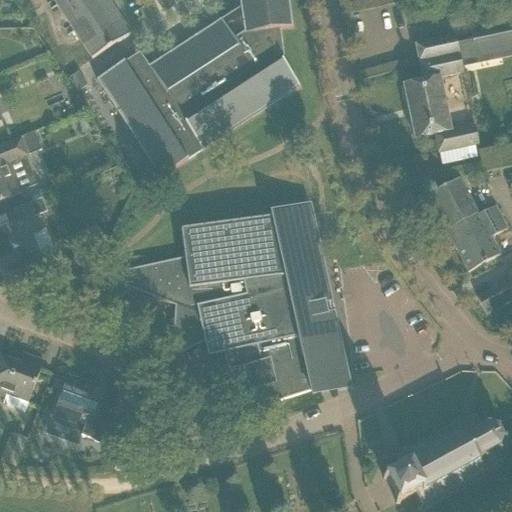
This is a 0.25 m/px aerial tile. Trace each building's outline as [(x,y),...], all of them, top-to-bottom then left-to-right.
[(52,0),(91,60),(130,35),(107,0),(52,0)] [(238,0),(240,7),(148,66),(140,52),(96,80),(160,179),(300,88),(285,64),(280,30),(292,28),(288,0),(238,0)] [(472,41),(457,45),(455,36),(415,45),(423,81),(403,85),(414,140),(434,135),(438,154),(478,145),(474,126),(451,131),(439,79),(463,73),(460,62),(511,50),(511,29),(511,24),(470,33),(472,41)] [(68,79),(77,93),(87,86),(78,72),(68,79)] [(28,157),(27,156),(41,150),(33,132),(0,146),(0,202),(18,195),(6,166),(28,157)] [(426,197),(468,273),(499,256),(490,240),(507,231),(495,207),(478,216),(458,180),(426,197)] [(0,230),(0,266),(4,276),(41,261),(31,236),(41,231),(35,216),(46,212),(41,199),(6,213),(11,225),(0,230)] [(329,303),(308,207),(285,212),(285,213),(286,213),(286,216),(273,218),(181,230),(184,259),(183,259),(101,277),(175,307),(170,359),(204,342),(207,357),(223,354),(227,371),(225,371),(239,414),(311,392),(329,386),(330,390),(329,390),(330,391),(348,387),(338,343),(332,344),(330,335),(336,334),(331,312),(325,313),(323,305),(329,303)] [(71,240),(77,256),(99,247),(92,231),(71,240)] [(511,280),(477,298),(486,316),(511,301),(511,270),(507,273),(511,280)] [(26,407),(36,381),(43,362),(23,355),(19,364),(0,357),(0,397),(5,399),(5,401),(6,406),(24,413),(26,407)] [(110,411),(119,387),(102,380),(99,388),(68,376),(61,395),(53,417),(48,430),(72,439),(77,427),(84,429),(82,437),(98,443),(107,418),(106,418),(108,411),(110,411)] [(383,480),(386,481),(396,500),(396,501),(395,505),(399,506),(400,502),(414,494),(420,505),(419,510),(421,511),(422,507),(429,503),(430,507),(433,505),(431,501),(444,494),(446,498),(449,497),(448,495),(462,488),(463,489),(465,488),(463,484),(480,475),(482,479),(484,478),(481,474),(501,463),(494,451),(497,450),(501,453),(502,451),(498,448),(502,439),(507,439),(507,436),(502,437),(497,428),(500,424),(498,423),(495,427),(486,425),(485,420),(483,420),(484,425),(480,427),(474,416),(395,457),(391,456),(390,458),(395,460),(400,470),(388,477),(384,476),(383,480)] [(110,424),(104,440),(118,445),(124,429),(110,424)]
